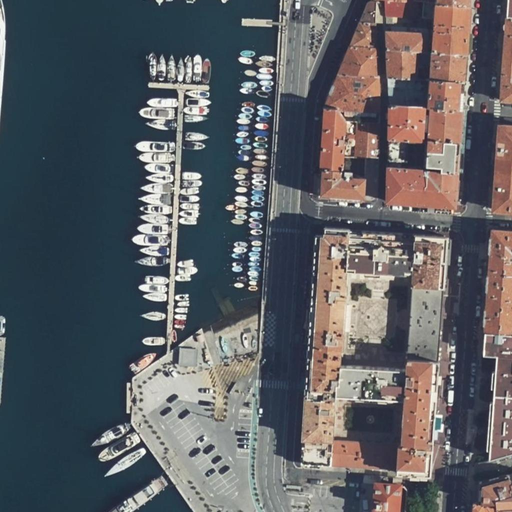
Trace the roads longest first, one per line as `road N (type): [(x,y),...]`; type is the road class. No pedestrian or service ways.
road 1 (residential): [(307,207),(288,465),(296,474),(353,478)]
road 2 (tertiary): [(453,511),(473,222)]
road 3 (tertiary): [(348,0),(314,78),(307,207)]
road 4 (residential): [(379,214),(378,15)]
